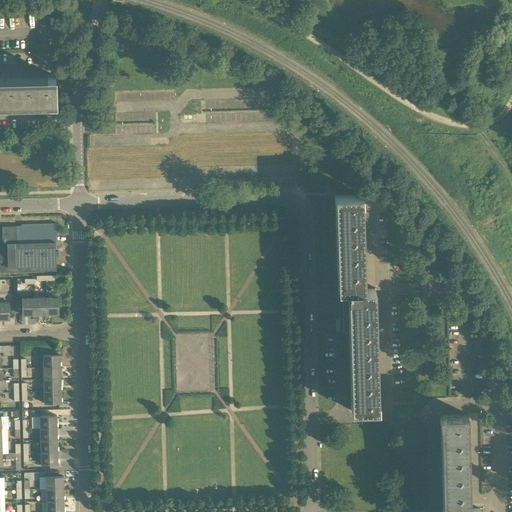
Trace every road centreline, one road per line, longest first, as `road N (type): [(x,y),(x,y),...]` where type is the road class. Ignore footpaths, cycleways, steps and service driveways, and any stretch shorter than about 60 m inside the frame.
road 1 (residential): [(313,511),(300,198),(77,204)]
road 2 (track): [(240,0),(431,117),(475,127),(511,105)]
road 3 (residential): [(77,204),(78,111),(102,0)]
road 4 (residential): [(88,511),(84,334)]
road 5 (residential): [(84,334),(77,204)]
